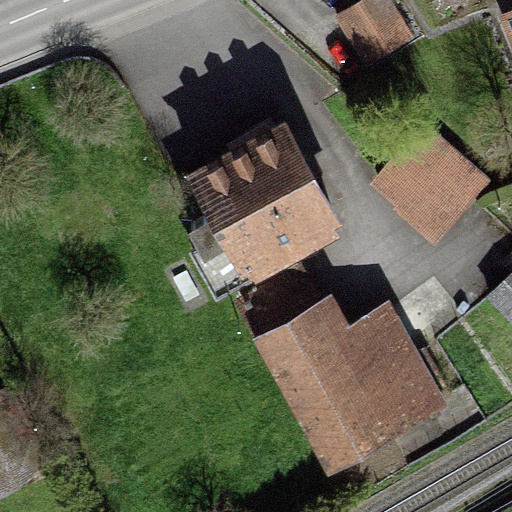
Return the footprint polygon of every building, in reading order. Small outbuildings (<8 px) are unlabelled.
[(374,0),(373,0),(336,24),(363,67),(402,43),(374,0)] [(511,10),(492,19),(511,69),(511,10)] [(411,128),(360,188),(424,242),(475,182),(411,128)] [(266,129),(172,185),(234,288),(328,233),(266,129)] [(319,300),(243,344),(333,496),(390,462),(378,441),(430,410),(371,311),(337,331),(319,300)]
